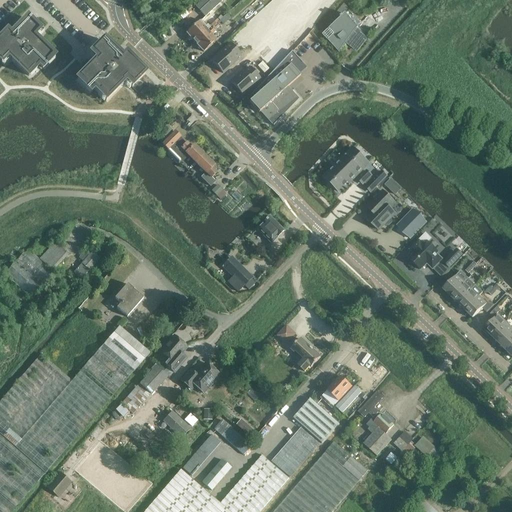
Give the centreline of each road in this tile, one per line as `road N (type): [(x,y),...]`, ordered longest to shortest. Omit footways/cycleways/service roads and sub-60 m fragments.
road 1 (unclassified): [(511,408),(254,159)]
road 2 (unclassified): [(254,159),(319,94),(352,86),(386,90),(511,154)]
road 3 (unclassified): [(254,159),(123,27),(119,0)]
